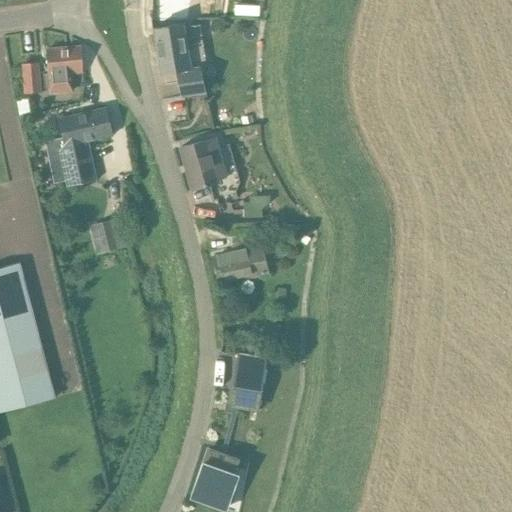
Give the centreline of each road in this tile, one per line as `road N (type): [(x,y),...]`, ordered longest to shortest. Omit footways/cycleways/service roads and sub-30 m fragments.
road 1 (residential): [(163,511),(187,460),(204,371),(195,256),(154,125)]
road 2 (residential): [(154,125),(70,9)]
road 3 (residential): [(154,125),(135,0)]
